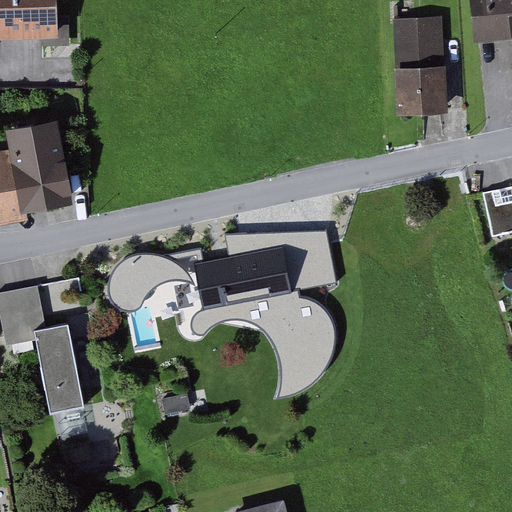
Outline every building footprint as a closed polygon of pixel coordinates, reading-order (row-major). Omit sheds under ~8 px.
[(55,0),(0,0),(0,34),(57,32),(55,0)] [(511,0),(473,0),(480,42),(511,37),(511,0)] [(452,15),(403,17),(408,112),(457,109),(452,15)] [(14,151),(0,153),(0,222),(74,210),(58,118),(9,127),(14,151)] [(284,244),(199,262),(209,309),(294,291),(284,244)] [(12,347),(41,342),(53,407),(84,402),(69,321),(44,326),(37,288),(2,294),(12,347)] [(165,397),(168,412),(190,407),(186,393),(165,397)] [(295,511),(292,498),(233,511),(295,511)]
